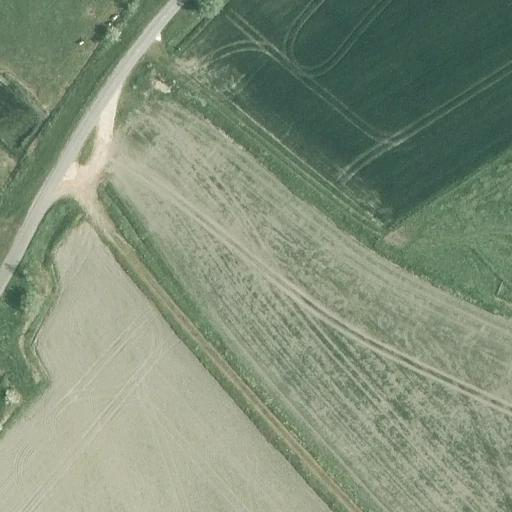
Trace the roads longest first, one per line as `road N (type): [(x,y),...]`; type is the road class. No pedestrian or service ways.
road 1 (track): [(358,511),(58,171)]
road 2 (unclassified): [(178,0),(90,114),(0,286)]
